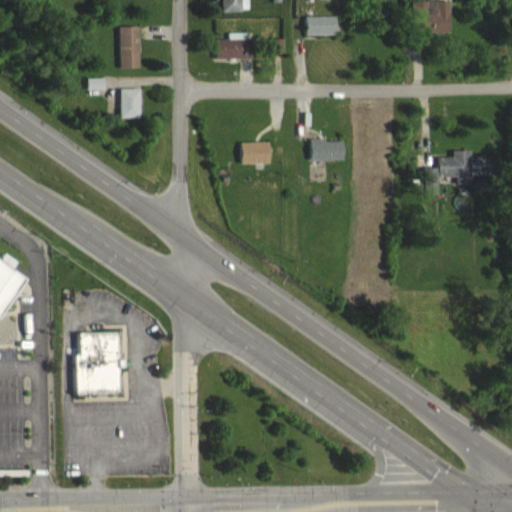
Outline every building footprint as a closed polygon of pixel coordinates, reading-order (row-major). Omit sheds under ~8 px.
[(236,0),(217,0),(218,21),(244,21),(243,8),(237,8),(236,0)] [(277,0),(268,0),(269,12),(278,12),(277,0)] [(447,44),(446,11),(411,12),(411,45),(447,44)] [(332,45),(332,26),(301,26),(301,45),(332,45)] [(115,78),(136,78),(135,36),(115,37),(115,78)] [(211,49),(211,69),(246,69),(245,43),(224,43),(224,49),(211,49)] [(279,49),(267,49),(268,65),(279,64),(279,49)] [(100,99),(100,88),(83,89),(83,100),(100,99)] [(136,98),(116,99),(116,128),(136,128),(136,98)] [(306,151),(307,170),(339,170),(339,150),(306,151)] [(237,173),(266,174),(266,153),(237,152),(237,173)] [(435,188),(452,187),(453,195),(468,194),(468,186),(487,186),(486,167),(467,167),(467,160),(450,161),(450,167),(434,168),(435,188)] [(425,206),(435,205),(433,178),(423,178),(425,206)] [(0,266),(7,271),(8,269),(23,280),(0,312),(0,266)] [(75,334),(114,332),(116,394),(72,395),(70,356),(76,356),(75,334)]
